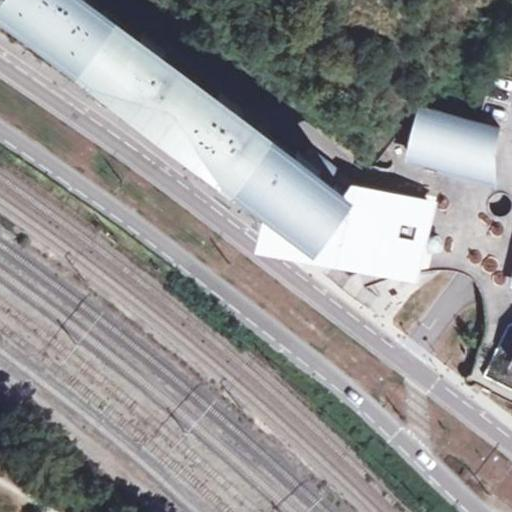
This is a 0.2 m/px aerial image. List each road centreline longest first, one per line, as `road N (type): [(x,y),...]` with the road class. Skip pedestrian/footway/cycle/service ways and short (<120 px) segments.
road 1 (secondary): [(511,450),(144,168),(0,70)]
road 2 (secondary): [(0,130),(248,311),(480,511)]
